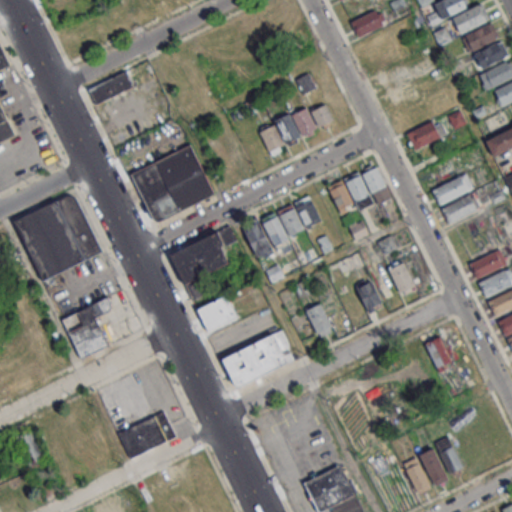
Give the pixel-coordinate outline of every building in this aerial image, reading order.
[(170,1),(169,0),(129,0),(136,15),(154,7),(155,8),(170,1)] [(441,0),(442,0),(449,15),(467,6),(464,0),(441,0)] [(451,17),(460,34),(490,19),(482,2),(451,17)] [(353,19),(358,34),(384,26),(379,10),(353,19)] [(460,36),(466,52),(499,38),(492,23),(460,36)] [(361,41),(368,55),(396,41),(389,26),(361,41)] [(506,57),(500,43),(473,53),(479,68),(506,57)] [(378,74),(406,59),(398,45),(370,60),(378,74)] [(0,141),(13,136),(0,105),(0,68),(8,66),(0,46),(0,141)] [(479,75),(487,89),(511,76),(511,62),(510,58),(479,75)] [(407,65),(380,76),(393,107),(420,96),(407,65)] [(132,89),(126,74),(89,90),(95,104),(132,89)] [(501,105),(511,99),(511,80),(493,90),(501,105)] [(352,117),(341,88),(322,95),(326,104),(309,111),(307,108),(259,127),(270,155),(285,149),(283,144),(352,117)] [(397,113),(404,130),(436,116),(429,99),(397,113)] [(456,127),(465,122),(460,111),(450,115),(456,127)] [(406,132),(413,149),(447,134),(440,118),(406,132)] [(511,147),(511,126),(485,139),(493,156),(511,147)] [(252,163),(239,134),(222,141),(236,171),(252,163)] [(214,195),(192,145),(131,172),(153,222),(214,195)] [(326,185),(339,213),(357,206),(358,208),(390,194),(377,163),(326,185)] [(432,185),(437,201),(474,191),(470,176),(432,185)] [(39,279),(101,255),(76,193),(15,217),(39,279)] [(479,208),(472,193),(442,208),(449,223),(479,208)] [(242,224),(253,251),(323,223),(311,195),(242,224)] [(368,233),(364,221),(350,225),(354,237),(368,233)] [(170,252),(190,297),(238,276),(233,265),(244,260),(229,226),(170,252)] [(385,255),(398,248),(391,236),(378,243),(385,255)] [(476,278),(508,263),(501,249),(470,263),(476,278)] [(479,281),(485,297),(511,284),(511,273),(509,267),(479,281)] [(369,312),(383,304),(369,280),(355,288),(369,312)] [(511,289),(487,300),(494,315),(511,307),(511,289)] [(208,331),(238,317),(227,294),(197,308),(208,331)] [(79,358),(108,346),(95,316),(113,309),(108,297),(61,317),(79,358)] [(319,338),(335,330),(321,302),(305,310),(319,338)] [(511,312),(497,320),(504,335),(511,331),(511,312)] [(440,330),(455,362),(471,354),(456,323),(440,330)] [(281,329),(222,359),(236,387),(296,358),(281,329)] [(426,341),(438,372),(453,366),(441,335),(426,341)] [(335,417),(368,405),(359,379),(325,391),(335,417)] [(130,458),(176,438),(164,410),(118,431),(130,458)] [(496,450),(484,427),(471,434),(483,457),(496,450)] [(28,466),(45,459),(31,428),(15,435),(28,466)] [(466,466),(480,460),(466,430),(453,437),(466,466)] [(402,464),(417,493),(432,486),(416,456),(402,464)] [(318,511),(305,485),(342,466),(357,497),(327,511),(318,511)] [(95,511),(115,511),(109,503),(95,511)] [(511,511),(511,503),(500,510),(500,511),(511,511)]
